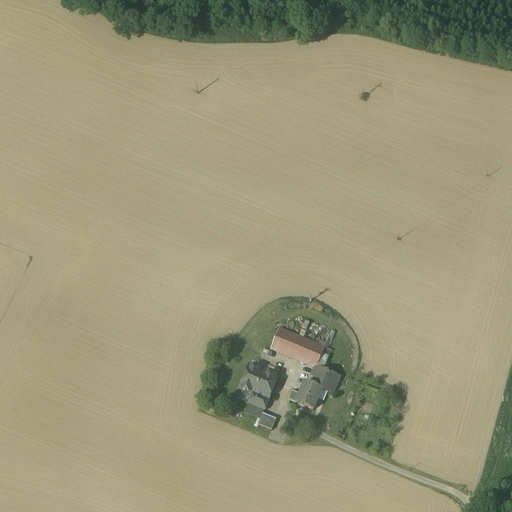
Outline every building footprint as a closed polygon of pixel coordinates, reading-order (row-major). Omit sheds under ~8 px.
[(325,350),(280,331),(272,351),(316,369),(317,370),(317,369),(325,350)] [(278,379),(250,368),(241,390),(254,395),(269,401),(278,379)] [(340,379),(317,369),(317,370),(316,369),(312,378),(316,379),(313,387),(323,391),(323,392),(333,396),(340,379)] [(313,387),(306,384),(301,396),(293,393),(289,402),(314,412),(323,392),(323,391),(313,387)] [(269,401),(254,395),(250,406),(264,412),(269,401)] [(249,407),(239,403),(237,408),(247,412),(249,407)] [(264,412),(250,406),(249,407),(247,412),(246,414),(261,420),(263,415),(264,412)] [(277,421),(263,415),(261,420),(259,427),(272,432),(277,421)]
